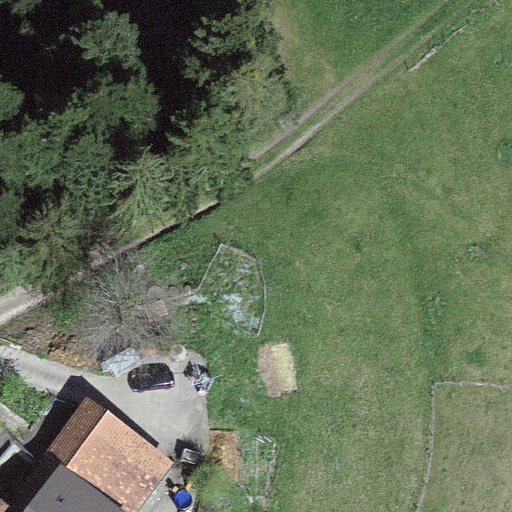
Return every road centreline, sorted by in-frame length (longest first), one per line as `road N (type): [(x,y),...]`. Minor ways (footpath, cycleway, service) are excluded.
road 1 (track): [(457,0),(208,198),(0,308)]
road 2 (track): [(0,362),(178,417),(189,481)]
